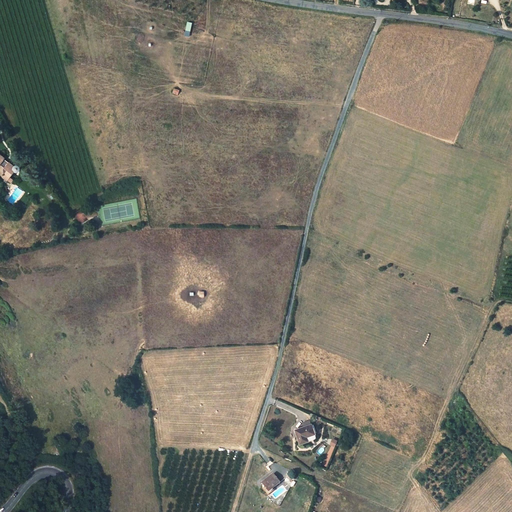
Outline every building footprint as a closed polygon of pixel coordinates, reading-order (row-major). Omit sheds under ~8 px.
[(0,174),(11,183),(13,180),(10,178),(15,172),(16,172),(17,172),(18,172),(19,172),(20,171),(20,170),(20,169),(20,168),(20,167),(19,166),(18,166),(17,166),(16,166),(15,166),(10,162),(9,163),(5,159),(3,158),(4,157),(0,154),(0,174)] [(41,177),(35,181),(37,185),(44,181),(41,177)] [(314,434),(314,433),(311,424),(295,430),(300,444),(308,441),(306,437),(314,434)] [(331,438),(323,466),(328,468),(336,440),(331,438)] [(273,473),(262,483),(268,491),(280,482),(273,473)]
